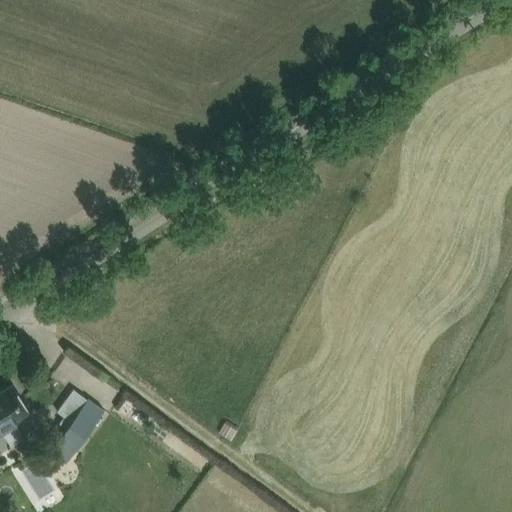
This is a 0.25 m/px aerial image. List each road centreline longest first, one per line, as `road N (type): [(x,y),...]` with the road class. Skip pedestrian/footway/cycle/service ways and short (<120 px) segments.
road 1 (unclassified): [(0,318),(496,0)]
road 2 (track): [(302,511),(21,304)]
